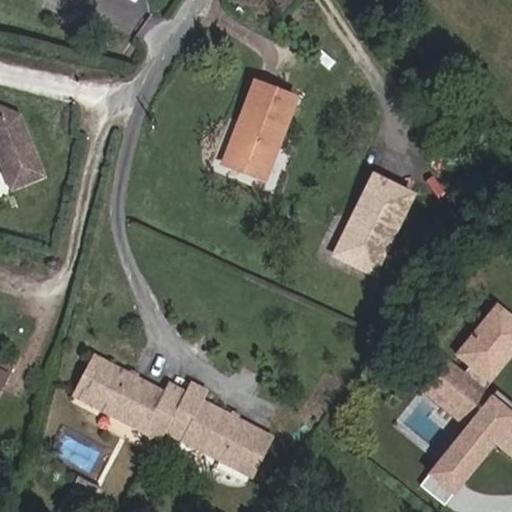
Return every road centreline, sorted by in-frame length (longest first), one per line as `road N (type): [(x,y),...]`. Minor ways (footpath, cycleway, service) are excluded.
road 1 (residential): [(197,0),(156,77),(127,170),(131,279),(166,335)]
road 2 (track): [(511,178),(370,0)]
